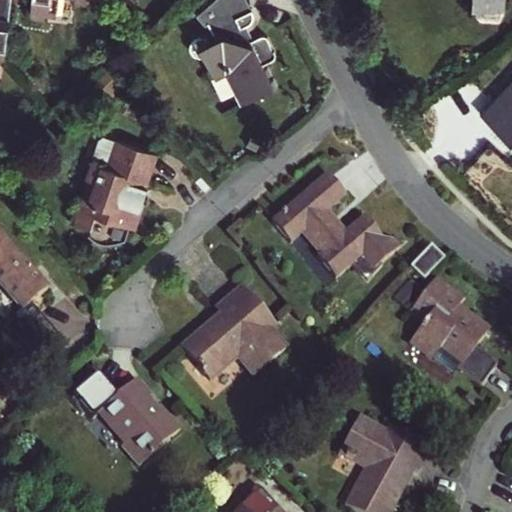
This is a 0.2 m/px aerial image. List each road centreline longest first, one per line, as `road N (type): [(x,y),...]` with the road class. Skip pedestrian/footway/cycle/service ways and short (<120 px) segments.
road 1 (residential): [(129,320),(150,266),(355,94)]
road 2 (residential): [(355,94),(425,200),(472,245),(511,269)]
